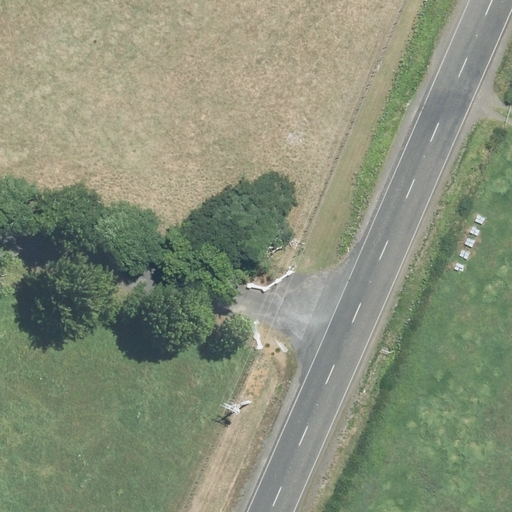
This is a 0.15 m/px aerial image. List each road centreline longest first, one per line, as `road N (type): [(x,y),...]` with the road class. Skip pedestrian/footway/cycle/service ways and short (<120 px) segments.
road 1 (tertiary): [(492,0),(348,335)]
road 2 (residential): [(0,255),(283,308),(348,335)]
road 3 (tertiary): [(348,335),(270,511)]
